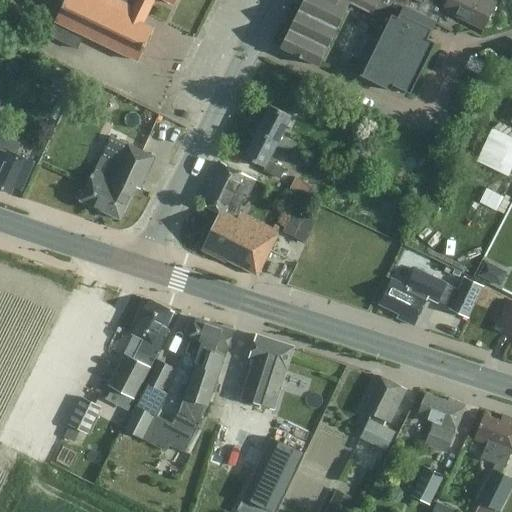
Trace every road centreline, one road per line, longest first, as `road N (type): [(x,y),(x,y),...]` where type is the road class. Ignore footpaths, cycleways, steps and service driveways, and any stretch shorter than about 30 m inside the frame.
road 1 (primary): [(511,385),(142,264)]
road 2 (unclassified): [(142,264),(273,0)]
road 3 (primary): [(142,264),(0,216)]
